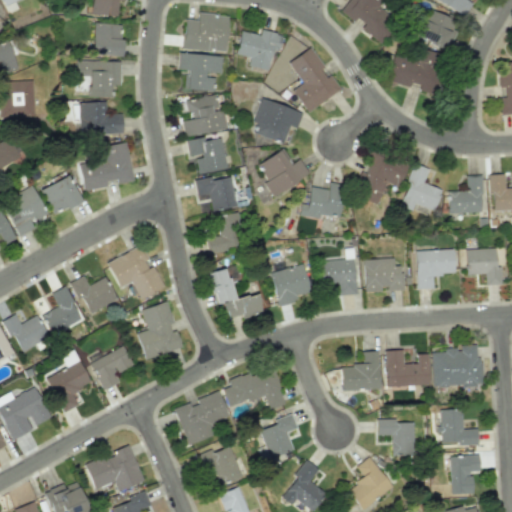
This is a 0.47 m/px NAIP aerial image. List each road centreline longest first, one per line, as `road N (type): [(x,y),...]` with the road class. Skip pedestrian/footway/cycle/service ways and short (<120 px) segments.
road 1 (residential): [(139,403),(183,511),(499,314)]
road 2 (residential): [(222,359),(188,290),(156,131),(157,0)]
road 3 (residential): [(511,144),(451,145),(410,130),(380,105),(325,29),(267,0)]
road 4 (residential): [(511,313),(324,326),(222,359)]
road 5 (residential): [(0,479),(222,359)]
road 6 (residential): [(169,197),(0,285)]
road 7 (residential): [(511,2),(480,62),(473,147)]
